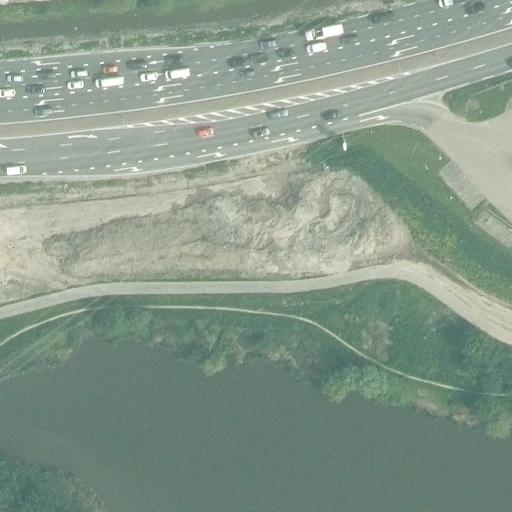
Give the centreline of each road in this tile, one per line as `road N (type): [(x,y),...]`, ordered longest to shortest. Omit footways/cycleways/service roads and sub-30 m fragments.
road 1 (primary): [(0,191),(335,123),(511,70)]
road 2 (primary): [(511,20),(248,91),(0,137)]
road 3 (primary): [(0,331),(247,292),(511,219)]
road 4 (primary): [(479,0),(204,65),(0,87)]
road 5 (primary): [(343,210),(237,236),(0,273)]
road 6 (primary): [(343,210),(511,143)]
road 7 (primary): [(511,158),(343,210)]
